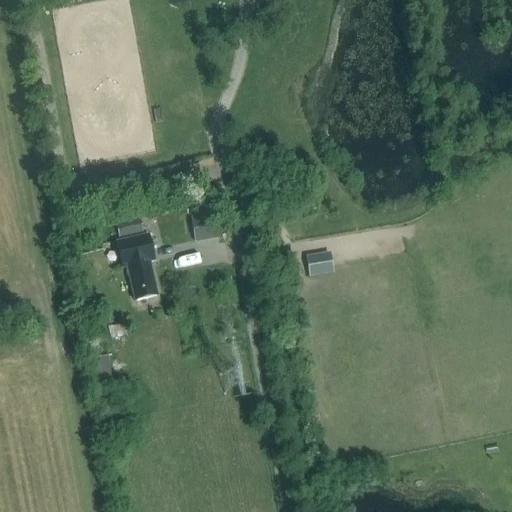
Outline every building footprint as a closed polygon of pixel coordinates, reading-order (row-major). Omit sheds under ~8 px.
[(192,174),(213,168),(209,152),(187,158),(192,174)] [(192,220),(195,242),(219,239),(216,216),(192,220)] [(140,219),(114,225),(118,240),(143,234),(140,219)] [(127,269),(128,271),(126,273),(127,277),(129,278),(135,303),(157,298),(150,264),(155,263),(149,237),(117,244),(123,270),(127,269)] [(330,261),(307,265),(308,270),(309,278),(332,274),(331,266),(330,261)] [(105,299),(91,302),(93,313),(107,310),(105,299)] [(109,366),(107,357),(95,359),(97,368),(109,366)]
